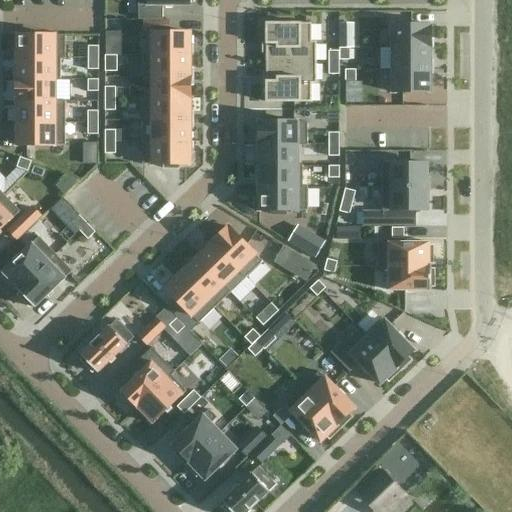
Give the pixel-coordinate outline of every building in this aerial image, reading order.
[(162,19),(143,19),(143,33),(152,33),(170,33),(170,19),(162,19)] [(316,62),(316,41),(311,41),(311,23),(266,23),(266,62),(316,62)] [(431,48),(430,25),(392,25),(392,48),(431,48)] [(190,55),(190,32),(170,33),(152,33),(152,54),(152,55),(190,55)] [(17,35),(17,58),(65,58),(65,35),(17,35)] [(98,58),(98,46),(88,46),(88,58),(98,58)] [(339,60),(349,60),(349,48),(339,48),(339,51),(339,60)] [(431,48),(392,48),(392,69),(431,69),(431,48)] [(339,60),(339,51),(328,51),(328,62),(339,62),(339,60)] [(190,77),(190,55),(152,55),(152,54),(142,54),(142,78),(152,78),(152,77),(190,77)] [(117,71),(117,55),(105,55),(105,71),(117,71)] [(65,59),(65,58),(17,58),(17,79),(60,79),(60,59),(65,59)] [(98,69),(98,58),(88,58),(88,69),(98,69)] [(311,102),(311,84),(316,84),(316,62),(266,62),(266,102),(311,102)] [(339,74),(339,62),(328,62),(328,74),(339,74)] [(345,80),(355,80),(355,68),(345,68),(345,80)] [(431,69),(392,69),(392,92),(431,92),(431,69)] [(190,98),(190,77),(152,77),(152,78),(152,97),(152,98),(190,98)] [(98,90),(98,78),(88,78),(88,90),(98,90)] [(60,80),(60,79),(17,79),(16,79),(16,101),(17,101),(65,101),(65,100),(55,100),(55,80),(60,80)] [(115,98),(115,87),(105,87),(104,87),(104,98),(115,98)] [(190,120),(190,98),(152,98),(152,97),(142,97),(142,121),(152,121),(152,120),(190,120)] [(115,110),(115,98),(104,98),(104,110),(105,110),(115,110)] [(65,122),(65,101),(17,101),(17,122),(65,122)] [(98,122),(98,111),(87,111),(87,122),(98,122)] [(190,141),(190,120),(152,120),(152,121),(152,140),(152,141),(190,141)] [(65,145),(65,122),(17,122),(17,145),(65,145)] [(98,134),(98,122),(87,122),(87,134),(98,134)] [(307,145),(307,122),(259,122),(259,144),(297,144),(297,145),(307,145)] [(115,142),(115,130),(105,130),(104,139),(104,141),(115,142)] [(339,144),(339,132),(328,132),(328,144),(339,144)] [(190,164),(190,141),(152,141),(152,140),(142,140),(142,164),(164,164),(164,168),(178,168),(178,164),(190,164)] [(115,153),(115,142),(104,141),(104,153),(115,153)] [(298,165),(297,145),(297,144),(259,144),(259,166),(298,166),(298,165)] [(339,156),(339,144),(328,144),(328,156),(339,156)] [(31,161),(20,157),(16,167),(27,171),(31,161)] [(426,163),(382,163),(382,187),(427,187),(426,163)] [(302,186),(302,165),(298,165),(298,166),(259,166),(259,187),(302,187),(302,186)] [(339,166),(328,166),(328,178),(339,178),(339,166)] [(79,183),(66,179),(57,189),(65,198),(79,183)] [(307,210),(307,186),(302,186),(302,187),(259,187),(259,210),(271,210),(271,214),(286,214),(286,210),(307,210)] [(382,210),(365,210),(365,226),(415,226),(415,210),(427,210),(427,187),(382,187),(382,210)] [(345,189),(342,200),(352,203),(355,191),(345,189)] [(0,230),(20,211),(3,194),(0,196),(0,230)] [(342,200),(339,211),(349,214),(352,203),(342,200)] [(8,229),(17,239),(40,217),(31,207),(8,229)] [(79,215),(71,222),(79,231),(87,223),(79,215)] [(87,223),(79,231),(87,239),(95,232),(87,223)] [(298,225),(289,242),(315,257),(324,241),(298,225)] [(262,261),(229,226),(212,242),(239,270),(238,271),(245,278),(262,261)] [(404,227),(392,227),(392,238),(404,238),(404,227)] [(360,230),(337,229),(337,242),(360,242),(360,230)] [(18,290),(55,254),(39,237),(2,272),(5,275),(2,277),(14,289),(16,287),(18,288),(17,289),(18,290)] [(224,284),(238,271),(239,270),(212,242),(197,257),(224,285),(224,284)] [(429,242),(378,242),(378,266),(431,266),(431,265),(429,265),(429,263),(433,263),(433,246),(429,246),(429,242)] [(317,268),(284,249),(274,265),(307,285),(317,268)] [(72,271),(55,254),(18,290),(20,292),(17,295),(29,307),(32,304),(34,307),(72,271)] [(231,291),(224,284),(224,285),(197,257),(181,272),(215,307),(231,291)] [(324,270),(334,273),(337,261),(327,259),(324,270)] [(431,266),(378,266),(378,267),(388,267),(388,290),(431,290),(431,286),(434,286),(434,269),(431,269),(431,266)] [(215,307),(181,272),(165,288),(199,323),(215,307)] [(310,289),(317,296),(326,288),(318,280),(310,289)] [(271,303),(262,311),(270,319),(278,311),(271,303)] [(156,317),(138,336),(147,345),(166,327),(156,317)] [(382,317),(365,334),(400,370),(411,360),(408,356),(414,350),(382,317)] [(98,373),(134,337),(117,319),(80,354),(83,357),(80,360),(92,372),(95,370),(98,373)] [(253,329),(244,337),(251,345),(256,340),(260,336),(253,329)] [(268,330),(256,341),(263,348),(276,338),(268,330)] [(341,342),(331,352),(350,372),(359,362),(379,383),(385,378),(389,381),(400,370),(365,334),(348,349),(341,342)] [(186,343),(194,351),(202,344),(194,335),(186,343)] [(247,349),(255,356),(263,348),(256,340),(251,345),(247,349)] [(136,407),(174,371),(151,347),(137,361),(144,368),(121,391),(136,407)] [(239,360),(231,352),(220,363),(227,371),(239,360)] [(171,375),(175,372),(174,371),(136,407),(137,408),(153,423),(186,390),(171,375)] [(319,371),(302,388),(340,428),(351,417),(348,414),(354,408),(319,371)] [(302,388),(285,404),(320,441),(326,435),(329,438),(340,428),(302,388)] [(194,390),(177,406),(184,414),(201,397),(194,390)] [(239,397),(247,406),(255,398),(246,390),(239,397)] [(186,465),(219,433),(210,424),(217,417),(209,409),(172,444),(178,451),(175,454),(186,465)] [(258,427),(238,447),(247,457),(268,437),(258,427)] [(235,450),(219,433),(186,465),(196,476),(200,473),(205,479),(235,450)] [(246,459),(256,469),(259,466),(276,449),(267,439),(246,459)] [(246,511),(276,484),(259,466),(256,469),(222,502),(225,504),(222,507),(227,511),(246,511)] [(382,471),(370,483),(392,506),(404,494),(382,471)]
